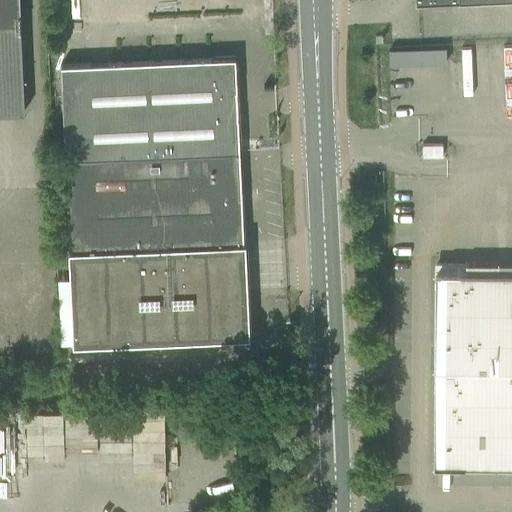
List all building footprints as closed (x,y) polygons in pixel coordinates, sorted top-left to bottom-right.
[(18,0),(0,0),(0,112),(24,111),(18,0)] [(449,61),(449,47),(393,47),(393,62),(449,61)] [(243,242),(234,57),(60,64),(68,252),(73,344),(249,336),(247,290),(227,291),(225,245),(245,244),(245,242),(243,242)] [(442,156),(442,145),(422,145),(422,157),(433,157),(442,156)] [(511,464),(511,272),(466,272),(466,264),(436,264),(435,343),(433,343),(433,345),(434,345),(433,464),(511,464)]
